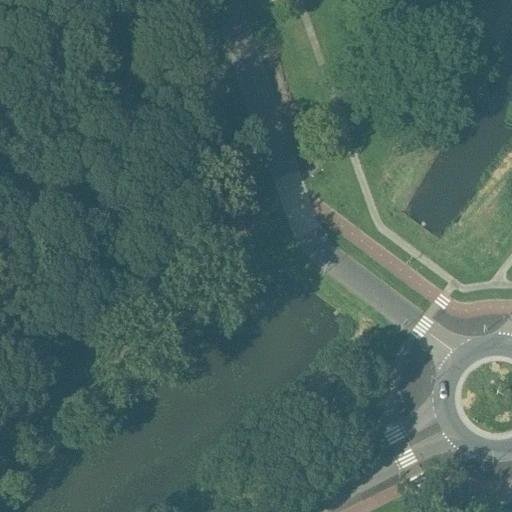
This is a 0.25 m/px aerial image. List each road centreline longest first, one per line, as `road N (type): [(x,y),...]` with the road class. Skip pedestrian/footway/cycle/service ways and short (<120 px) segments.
road 1 (unclassified): [(460,359),(321,255),(290,190),(230,0)]
road 2 (secondary): [(298,511),(447,421)]
